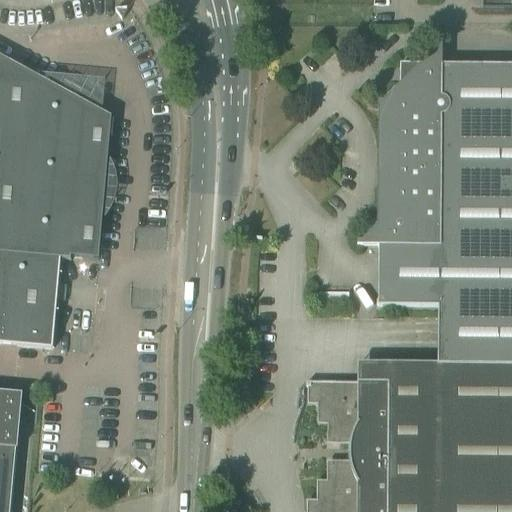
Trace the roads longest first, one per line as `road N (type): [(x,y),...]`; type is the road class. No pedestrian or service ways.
road 1 (tertiary): [(174,0),(202,106),(184,368),(190,494)]
road 2 (tertiary): [(190,494),(221,316),(231,73),(218,0)]
road 3 (unknown): [(122,276),(139,161),(132,88),(107,64),(33,55),(0,41)]
road 4 (unknown): [(0,362),(60,368),(104,360),(114,347),(122,276)]
